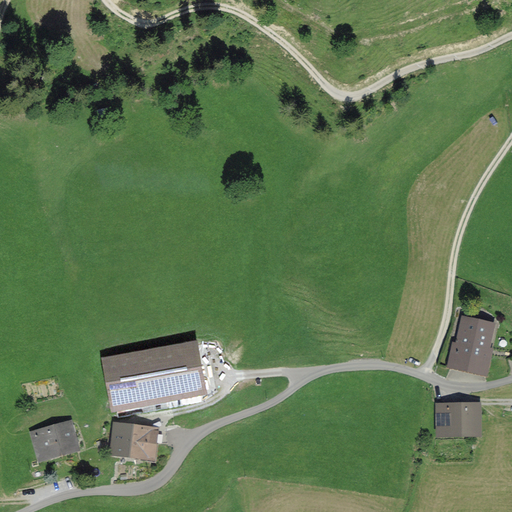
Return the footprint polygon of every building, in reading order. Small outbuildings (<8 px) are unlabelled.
[(463,319),(453,364),(483,370),(493,326),(463,319)] [(107,361),(115,401),(181,389),(182,394),(203,390),(194,344),(107,361)] [(476,408),(438,408),(438,433),(477,432),(476,417),(481,417),(481,411),(476,411),(476,408)] [(35,435),(41,457),(74,448),(68,426),(35,435)] [(115,426),(111,454),(153,459),(156,431),(115,426)]
